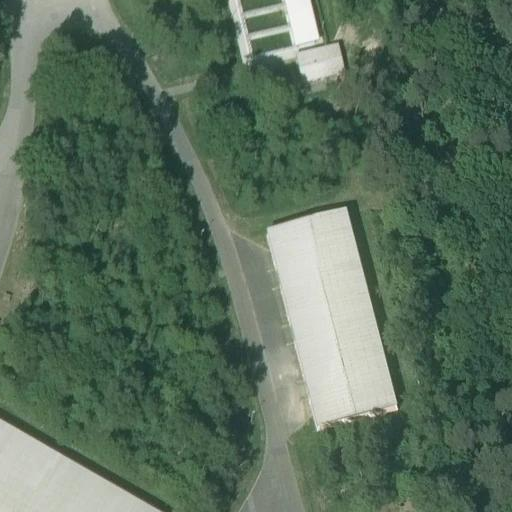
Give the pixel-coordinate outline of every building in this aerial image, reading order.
[(308,51),(296,0),(279,0),(292,55),(308,51)] [(304,0),(296,0),(308,51),(316,49),(304,0)] [(343,77),(336,50),(294,60),(301,88),(343,77)] [(346,217),(266,238),(316,433),(397,412),(346,217)] [(144,511),(0,429),(0,511),(144,511)]
